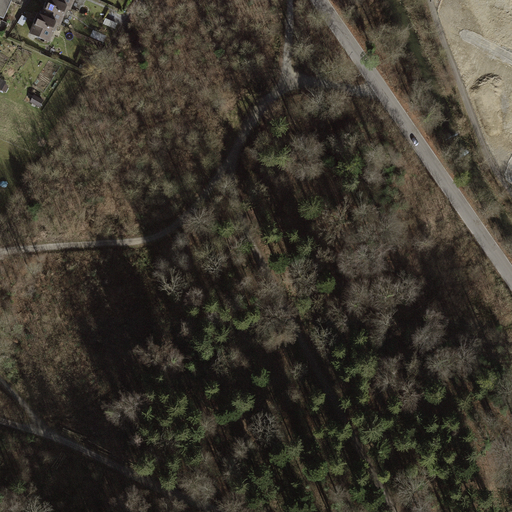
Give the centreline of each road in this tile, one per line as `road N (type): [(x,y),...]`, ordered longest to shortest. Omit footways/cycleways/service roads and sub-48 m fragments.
road 1 (track): [(245,131),(231,188),(245,235),(391,511)]
road 2 (unclassified): [(320,0),(511,278)]
road 3 (track): [(245,131),(175,231),(144,242),(0,252)]
road 4 (track): [(218,511),(48,435)]
road 5 (track): [(385,93),(316,81),(286,87),(245,131)]
